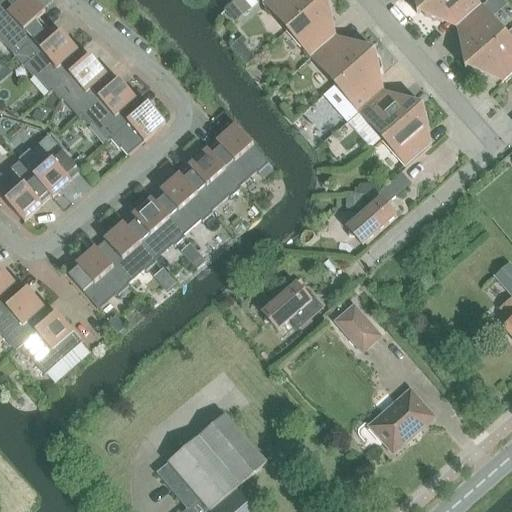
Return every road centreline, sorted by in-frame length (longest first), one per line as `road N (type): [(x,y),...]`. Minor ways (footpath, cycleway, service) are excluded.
road 1 (residential): [(347,277),(497,146),(368,0)]
road 2 (residential): [(36,260),(196,116),(91,0)]
